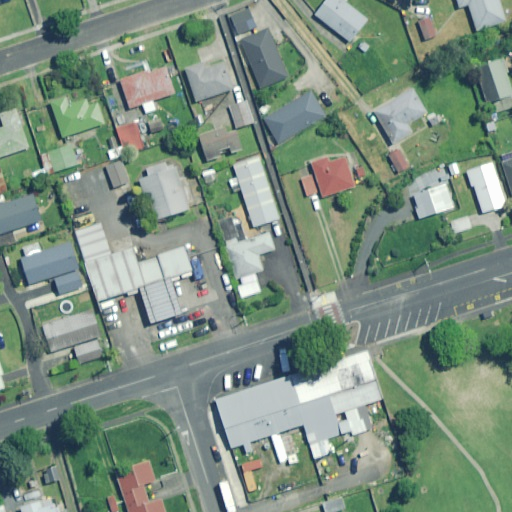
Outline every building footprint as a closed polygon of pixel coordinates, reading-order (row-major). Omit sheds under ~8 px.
[(367,21),(339,0),(327,0),(315,16),(350,43),(367,21)] [(506,22),(498,0),(455,0),(458,9),(468,6),(476,31),(506,22)] [(255,28),(247,9),(229,17),(238,36),(255,28)] [(436,37),(430,19),(418,23),(425,41),(436,37)] [(287,78),(268,30),(240,41),(260,89),(287,78)] [(372,46),(362,40),(357,48),(368,54),(372,46)] [(223,57),(203,64),(185,70),(195,102),(225,93),(234,90),(223,57)] [(511,97),(511,95),(503,61),(475,68),(485,104),(511,97)] [(173,95),(165,67),(120,80),(129,110),(142,105),(145,114),(159,110),(156,100),(173,95)] [(346,106),(336,90),(329,95),(338,110),(346,106)] [(426,115),(412,90),(374,112),(393,145),(412,134),(407,126),(426,115)] [(325,117),(311,93),(264,120),(278,144),(325,117)] [(68,105),(65,98),(50,103),(62,139),(104,125),(97,105),(88,107),(86,99),(68,105)] [(252,124),(245,103),(229,108),(236,129),(252,124)] [(0,158),(28,149),(15,111),(0,116),(0,119),(3,128),(0,129),(0,158)] [(159,119),(147,123),(151,137),(163,133),(159,119)] [(136,121),(115,127),(121,149),(142,143),(136,121)] [(241,151),(236,135),(235,131),(227,133),(225,127),(208,132),(198,135),(206,162),(221,157),(219,152),(228,150),(230,155),(241,151)] [(79,165),(73,146),(49,154),(55,173),(79,165)] [(417,164),(407,146),(388,156),(398,174),(417,164)] [(511,152),(500,156),(511,199),(511,198),(511,152)] [(331,161),(329,156),(310,162),(313,173),(300,177),(306,197),(320,192),(322,198),(355,187),(353,182),(363,178),(358,161),(347,164),(344,157),(331,161)] [(279,219),(258,157),(233,166),(253,228),(279,219)] [(505,206),(492,164),(467,172),(472,187),(474,186),(482,214),(505,206)] [(147,177),(139,180),(154,222),(189,210),(187,204),(192,202),(189,194),(184,182),(179,184),(174,169),(163,173),(161,166),(145,172),(147,177)] [(49,182),(44,170),(32,174),(36,187),(49,182)] [(424,180),(410,185),(420,219),(454,208),(446,184),(427,191),(424,180)] [(0,235),(41,222),(33,195),(0,205),(0,235)] [(240,287),(237,288),(241,299),(260,293),(256,282),(253,283),(250,275),(262,271),(257,256),(274,250),(269,236),(268,232),(263,234),(261,228),(253,231),(252,229),(244,231),(239,216),(217,223),(226,250),(236,280),(238,279),(240,287)] [(470,229),(466,218),(451,223),(455,234),(470,229)] [(171,279),(192,272),(184,247),(157,256),(158,259),(139,266),(135,254),(130,236),(107,244),(100,223),(74,231),(91,285),(97,302),(132,291),(134,291),(139,289),(150,325),(182,314),(171,279)] [(85,288),(71,244),(40,253),(37,244),(22,249),(25,259),(21,260),(29,286),(53,278),(59,296),(85,288)] [(101,337),(93,310),(42,326),(51,353),(73,346),(79,365),(103,358),(97,338),(101,337)] [(383,407),(368,360),(222,406),(237,454),(383,407)] [(122,492),(127,507),(148,500),(143,486),(155,482),(149,460),(115,471),(122,492)] [(60,481),(57,468),(43,471),(46,484),(60,481)] [(118,511),(113,494),(106,496),(111,511),(118,511)] [(65,511),(62,501),(58,503),(56,496),(52,497),(21,508),(22,511),(65,511)] [(148,500),(127,507),(128,511),(165,511),(161,496),(148,500)] [(337,511),(344,510),(340,499),(322,505),(324,511),(337,511)]
